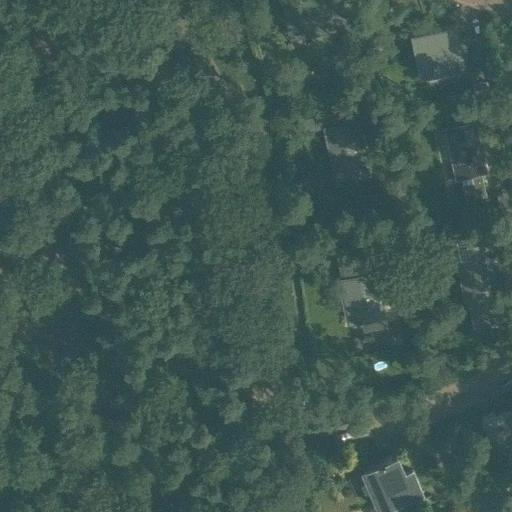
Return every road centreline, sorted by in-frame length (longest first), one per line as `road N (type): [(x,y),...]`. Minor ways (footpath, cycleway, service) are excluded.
road 1 (track): [(120,511),(48,204),(28,164),(16,53),(0,5)]
road 2 (residential): [(279,434),(234,135),(163,0)]
road 3 (residential): [(279,434),(430,407),(511,373)]
